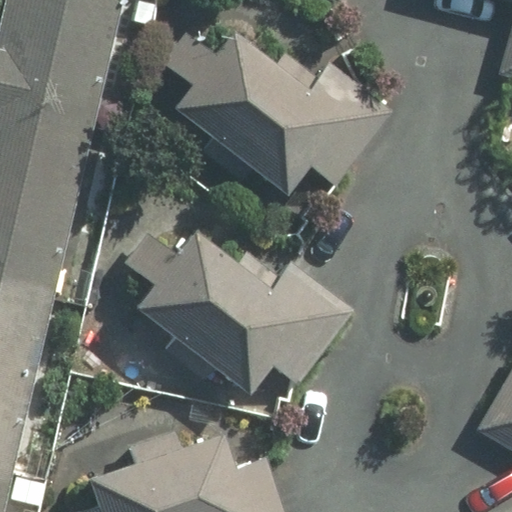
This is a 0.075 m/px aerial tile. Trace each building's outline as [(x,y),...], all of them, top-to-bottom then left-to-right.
[(0,484),(116,0),(12,0),(0,51),(0,50),(0,484)] [(511,21),(496,78),(511,82),(511,21)] [(335,189),(393,110),(332,65),(320,81),(282,53),(272,66),(230,35),(214,56),(185,35),(160,68),(190,89),(170,117),(287,203),(310,171),(335,189)] [(150,228),(120,263),(148,288),(131,307),(243,402),(272,368),(296,388),(357,317),(290,260),(276,276),(248,252),(235,267),(195,233),(178,252),(150,228)] [(511,450),(511,373),(476,425),(511,450)] [(232,467),(219,431),(181,444),(176,431),(128,448),(133,462),(87,478),(98,509),(90,511),(279,511),(260,457),(232,467)]
